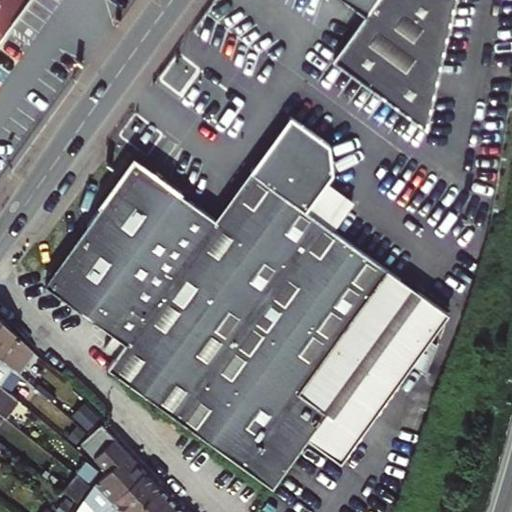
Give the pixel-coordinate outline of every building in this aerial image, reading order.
[(0,0),(0,39),(28,0),(0,0)] [(343,0),(366,16),(440,69),(455,0),(343,0)] [(426,128),(440,69),(366,16),(334,61),(426,128)] [(290,115),(250,171),(305,211),(334,171),(330,144),(290,115)] [(250,171),(217,218),(135,160),(45,285),(126,342),(108,368),(273,487),(307,439),(327,412),(299,392),(387,269),(305,211),(250,171)] [(327,412),(307,439),(341,462),(449,312),(387,269),(299,392),(327,412)] [(0,354),(21,373),(36,353),(0,316),(0,354)] [(0,354),(0,386),(10,394),(20,382),(32,393),(37,388),(28,380),(21,373),(0,354)] [(39,367),(28,380),(37,388),(51,401),(63,388),(39,367)] [(0,400),(4,403),(10,394),(0,386),(0,400)] [(0,400),(0,413),(12,422),(18,413),(4,403),(0,400)] [(115,438),(102,424),(90,436),(81,445),(95,458),(115,438)] [(115,438),(95,458),(109,472),(129,452),(115,438)] [(88,496),(104,511),(145,470),(129,452),(109,472),(95,485),(88,496)] [(122,511),(137,511),(162,488),(145,470),(104,511),(102,511),(115,511),(119,509),(122,511)] [(167,511),(176,504),(162,488),(137,511),(167,511)]
